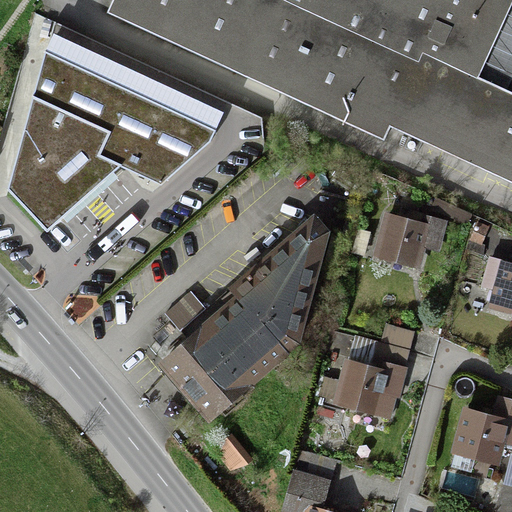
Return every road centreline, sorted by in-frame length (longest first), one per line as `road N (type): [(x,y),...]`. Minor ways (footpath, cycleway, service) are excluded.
road 1 (primary): [(0,292),(178,511)]
road 2 (residential): [(511,387),(455,365),(438,374),(401,511)]
